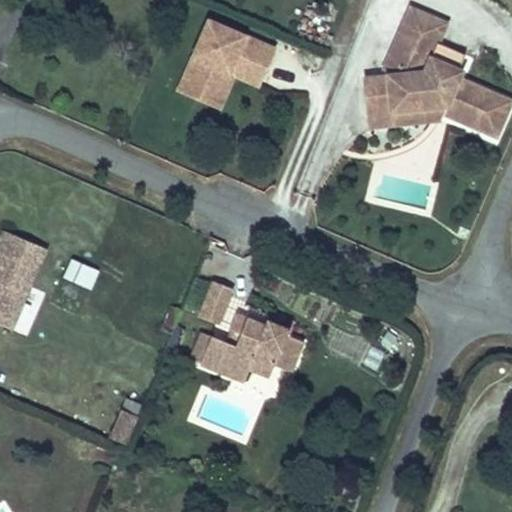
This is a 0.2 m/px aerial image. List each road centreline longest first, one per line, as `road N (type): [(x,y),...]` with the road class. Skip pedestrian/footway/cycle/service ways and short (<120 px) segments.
road 1 (residential): [(0,105),(464,301)]
road 2 (residential): [(464,301),(384,511)]
road 3 (unclassified): [(511,188),(464,301)]
